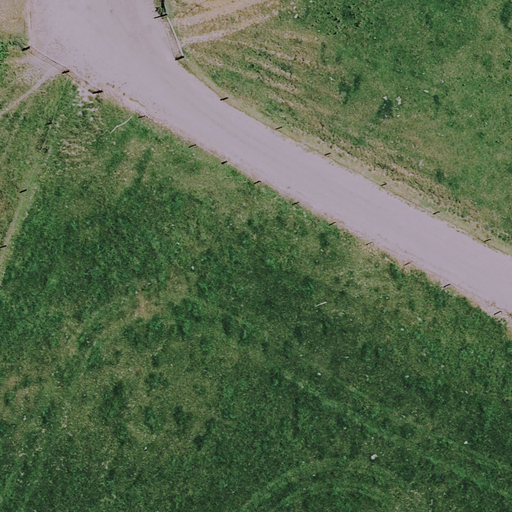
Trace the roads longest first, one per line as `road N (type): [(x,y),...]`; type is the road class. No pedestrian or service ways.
road 1 (track): [(150,0),(252,122),(511,263)]
road 2 (track): [(0,253),(141,0)]
